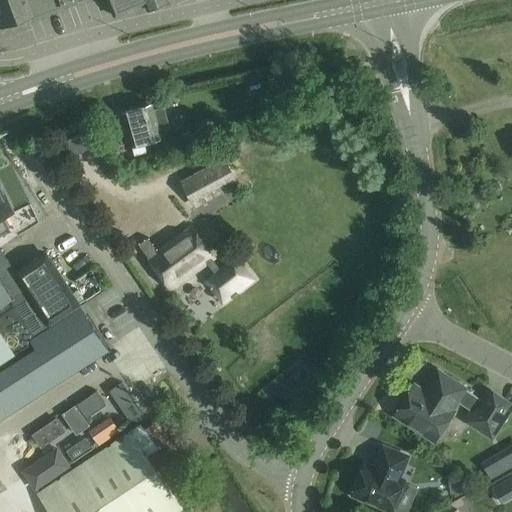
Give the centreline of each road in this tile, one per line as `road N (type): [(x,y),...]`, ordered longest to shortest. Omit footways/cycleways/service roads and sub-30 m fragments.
road 1 (unclassified): [(304,468),(270,459),(228,433),(35,155)]
road 2 (primary): [(0,100),(152,52),(357,6)]
road 3 (tertiary): [(304,468),(408,315)]
road 4 (tertiary): [(408,315),(430,262),(416,139)]
road 5 (unknown): [(146,321),(0,428)]
road 6 (tertiary): [(357,6),(416,139)]
road 7 (tertiary): [(416,139),(407,0)]
